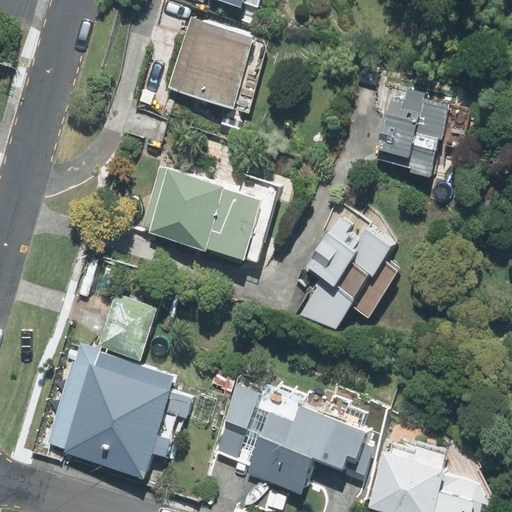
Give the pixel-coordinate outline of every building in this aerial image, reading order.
[(256,47),(196,29),(179,87),(238,105),(256,47)] [(452,113),(397,99),(383,156),(438,169),(452,113)] [(264,203),(168,173),(151,227),(246,257),(264,203)] [(342,324),(396,241),(355,214),(301,297),(342,324)] [(161,311),(123,298),(107,344),(145,357),(161,311)] [(179,381),(87,353),(57,450),(148,478),(179,381)] [(356,468),(369,433),(307,410),(302,426),(277,417),(256,471),(304,489),(317,454),(356,468)] [(446,468),(391,453),(377,506),(399,511),(474,511),(477,500),(440,491),(446,468)]
